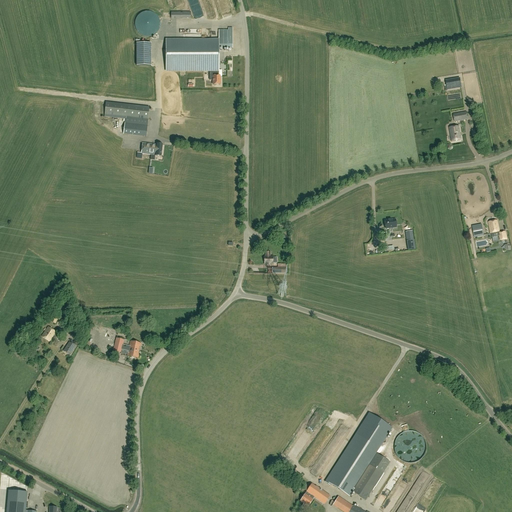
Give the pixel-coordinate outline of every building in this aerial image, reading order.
[(219,40),(166,41),(166,71),(210,71),(210,80),(213,80),(213,85),(220,85),(220,76),(218,76),(218,71),(219,71),(219,48),(232,48),(232,30),(232,28),(228,28),(228,30),(219,30),(219,40)] [(151,43),(136,43),(136,66),(151,66),(151,43)] [(453,80),(455,89),(461,88),(460,79),(453,80)] [(147,126),(148,119),(149,107),(106,102),(105,114),(125,117),(125,123),(123,135),(146,138),(148,126),(147,126)] [(454,122),(468,120),(467,112),(453,115),(454,122)] [(452,142),(461,140),(459,126),(449,128),(452,142)] [(156,144),(156,145),(142,143),(141,154),(155,156),(161,157),(162,145),(156,144)] [(396,228),(395,220),(385,221),(386,229),(387,229),(392,228),(396,228)] [(499,233),(499,232),(497,221),(488,223),(491,234),(497,232),(498,235),(499,236),(500,236),(501,241),(507,239),(505,232),(499,233)] [(482,224),(472,226),(474,238),(484,236),(482,224)] [(414,240),(412,231),(405,232),(407,241),(408,251),(416,250),(415,240),(414,240)] [(265,256),(264,256),(264,264),(273,264),(273,263),(277,263),(277,258),(273,257),(273,256),(270,256),(270,252),(265,252),(265,256)] [(58,310),(65,316),(72,306),(65,300),(58,310)] [(88,328),(83,313),(79,315),(84,329),(88,328)] [(55,324),(59,319),(53,315),(50,321),(55,324)] [(73,326),(67,323),(64,328),(69,331),(73,326)] [(108,334),(109,329),(94,325),(93,330),(108,334)] [(78,330),(73,326),(69,331),(75,335),(78,330)] [(49,342),(56,333),(48,327),(41,337),(49,342)] [(76,338),(73,343),(77,346),(81,341),(76,338)] [(116,339),(115,345),(122,347),(124,341),(116,339)] [(129,349),(140,351),(141,344),(131,341),(129,349)] [(70,355),(76,347),(69,343),(64,351),(70,355)] [(122,347),(115,345),(113,351),(121,353),(122,347)] [(140,351),(129,349),(128,356),(138,358),(140,351)] [(327,482),(326,483),(330,486),(331,484),(348,495),(350,496),(352,492),(363,499),(366,500),(390,462),(375,453),(383,441),(392,428),(370,414),(369,415),(357,434),(351,444),(327,482)] [(408,463),(412,463),(416,462),(419,460),(422,458),(424,455),(425,451),(426,448),(426,444),(425,440),(423,436),(420,433),(416,431),(412,430),(408,430),(404,431),(400,434),(397,436),(395,440),(394,444),(394,447),(394,451),(396,455),(398,458),(401,460),(405,462),(408,463)] [(403,479),(399,485),(404,488),(408,482),(403,479)] [(324,505),(330,496),(316,486),(316,487),(312,484),(300,501),(308,507),(313,500),(312,499),(313,498),(311,497),(312,496),(324,505)] [(9,491),(6,511),(25,511),(27,492),(9,491)] [(349,511),(353,506),(338,496),(333,505),(343,511),(349,511)]
